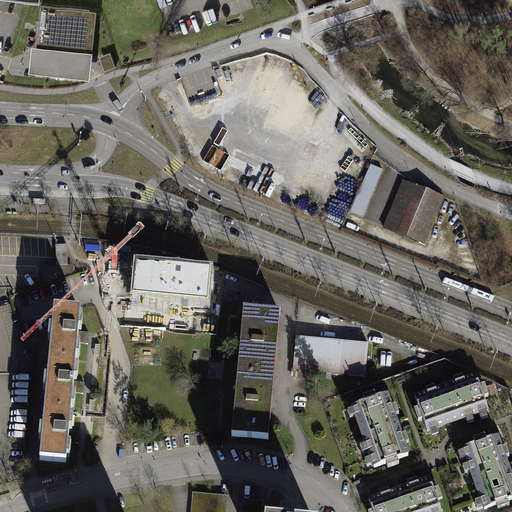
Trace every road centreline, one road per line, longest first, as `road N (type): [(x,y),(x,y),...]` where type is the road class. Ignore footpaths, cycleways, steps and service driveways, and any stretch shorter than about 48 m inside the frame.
road 1 (unclassified): [(511,214),(438,185),(395,157),(280,44),(153,80),(130,96),(114,125)]
road 2 (primary): [(68,181),(147,194),(511,345)]
road 3 (primary): [(511,312),(209,190),(114,125)]
road 4 (residential): [(0,506),(209,462),(268,469),(338,511)]
road 5 (track): [(511,189),(451,166),(391,126),(329,55),(303,38)]
